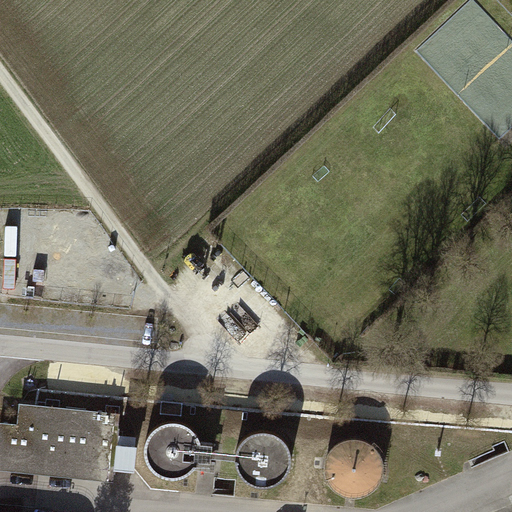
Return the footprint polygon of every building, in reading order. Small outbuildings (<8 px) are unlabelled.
[(29,405),(26,430),(0,427),(0,470),(117,481),(123,414),(29,405)] [(239,408),(227,408),(223,471),(235,472),(239,408)] [(148,456),(151,465),(158,472),(166,477),(176,479),(185,478),(194,474),(198,470),(217,471),(219,445),(205,444),(204,439),(199,431),(192,424),(183,421),(173,421),(164,423),(156,429),(150,437),(147,446),(148,456)] [(212,438),(215,439),(217,438),(220,437),(221,435),(222,433),(222,430),(221,428),(220,426),(218,424),(216,423),(213,423),(211,424),(209,425),(207,427),(206,430),(206,433),(207,435),(209,437),(212,438)] [(238,465),(242,475),(248,482),(257,487),(266,489),(276,488),(285,483),(292,476),(296,468),(297,458),(295,449),(290,440),(282,434),(274,431),(264,430),(255,433),(247,438),(241,446),(238,456),(238,465)] [(325,475),(328,484),(335,492),(343,497),(353,499),(362,497),(371,493),(378,486),(382,477),(383,468),(381,458),(376,450),(369,444),(360,440),(350,440),(341,443),(333,448),(327,456),(324,465),(325,475)]
